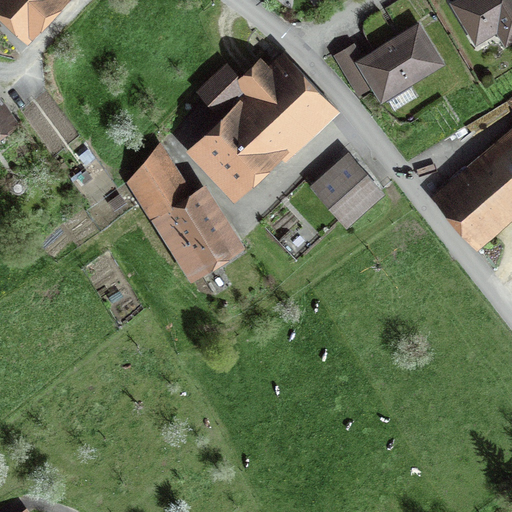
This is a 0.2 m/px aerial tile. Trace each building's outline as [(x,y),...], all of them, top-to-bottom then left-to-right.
[(0,0),(0,6),(29,33),(58,0),(0,0)] [(497,25),(507,41),(511,37),(511,0),(454,0),(453,1),(475,38),(497,25)] [(382,97),(441,61),(417,23),(358,59),(382,97)] [(236,188),(331,98),(293,59),(279,72),(267,59),(243,81),(257,96),(200,150),(236,188)] [(230,93),(241,82),(227,67),(202,91),(216,106),(230,93)] [(0,145),(24,129),(0,93),(0,145)] [(511,140),(454,194),(493,236),(511,218),(511,140)] [(190,284),(245,250),(204,185),(198,190),(161,141),(124,184),(190,284)] [(348,222),(382,194),(349,154),(315,183),(348,222)]
